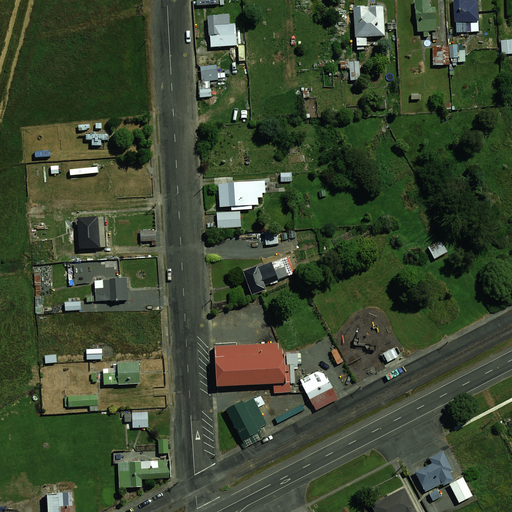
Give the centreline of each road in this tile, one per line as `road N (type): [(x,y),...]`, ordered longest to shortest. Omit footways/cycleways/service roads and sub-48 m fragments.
road 1 (residential): [(167,0),(195,484)]
road 2 (residential): [(195,484),(511,320)]
road 3 (secondary): [(511,359),(217,511)]
